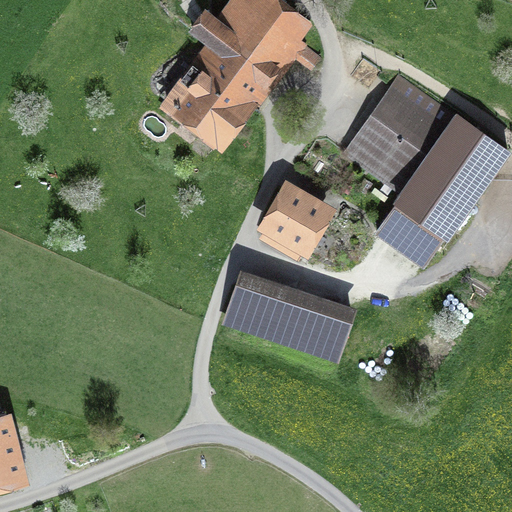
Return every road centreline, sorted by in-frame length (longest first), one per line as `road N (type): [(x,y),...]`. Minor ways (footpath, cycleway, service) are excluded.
road 1 (residential): [(301,0),(325,33),(328,69),(292,155),(244,217),(208,329),(200,433)]
road 2 (unclassified): [(200,433),(0,505)]
road 3 (unclassified): [(350,511),(287,462),(235,437),(200,433)]
